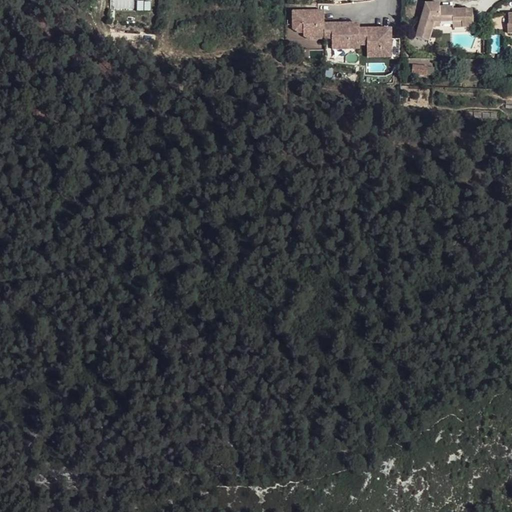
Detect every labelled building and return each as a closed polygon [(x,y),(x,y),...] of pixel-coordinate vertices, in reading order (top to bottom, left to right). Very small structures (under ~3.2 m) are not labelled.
[(151,8),(151,0),(116,0),(117,8),(151,8)] [(425,3),(415,36),(429,41),(433,28),(434,23),(440,22),(453,22),(462,22),(462,28),(473,27),(472,9),(452,10),(452,7),(440,8),(440,4),(425,3)] [(324,24),(324,11),(293,12),(293,30),(298,32),(304,32),(304,35),(310,38),(325,38),(324,24)] [(360,23),(324,24),(325,38),(332,38),(332,48),(346,48),(360,48),(360,44),(360,29),(360,23)] [(391,29),(360,29),(360,44),(367,44),(367,56),(391,56),(391,29)] [(413,66),(413,73),(426,75),(426,67),(413,66)] [(426,67),(426,75),(433,75),(434,68),(426,67)]
